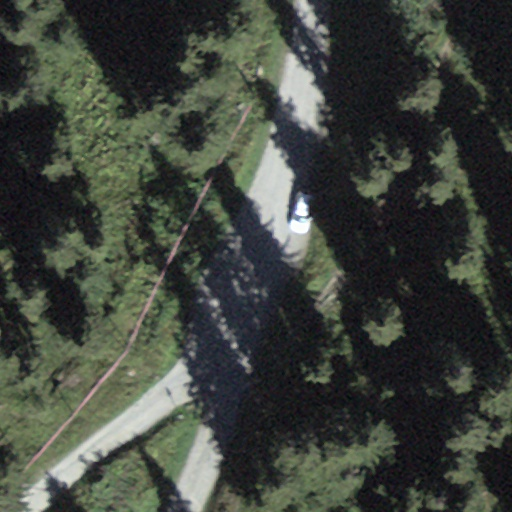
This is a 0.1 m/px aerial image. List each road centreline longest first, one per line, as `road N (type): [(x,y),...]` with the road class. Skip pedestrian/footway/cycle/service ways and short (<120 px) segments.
road 1 (track): [(222,375),(227,330),(301,91),(316,0)]
road 2 (track): [(222,375),(192,384),(92,450),(33,511)]
road 3 (track): [(188,511),(224,426),(222,375)]
